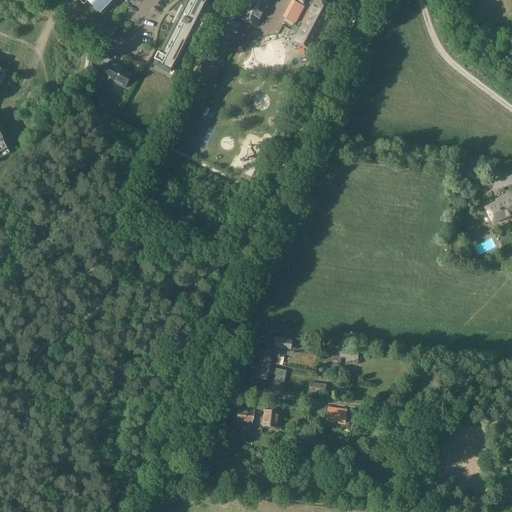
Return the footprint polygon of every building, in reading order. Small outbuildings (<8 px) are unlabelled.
[(88,2),(100,13),(112,0),(81,0),(81,1),(81,2),(81,3),(81,4),(82,4),(82,5),(83,5),(84,5),(85,5),(86,4),(88,2)] [(155,60),(153,65),(155,66),(157,67),(170,73),(170,74),(170,75),(172,76),(174,72),(173,71),(187,44),(191,47),(212,7),(207,5),(209,0),(185,0),(183,6),(179,13),(178,16),(176,19),(174,24),(159,53),(158,53),(154,60),(155,60)] [(247,0),(238,19),(256,28),(270,0),(247,0)] [(312,51),(315,44),(320,36),(334,9),(328,5),(322,2),(318,0),(315,0),(297,35),(294,41),(312,51)] [(293,1),(284,18),(294,24),(295,24),(300,16),(304,7),(293,1)] [(113,64),(111,68),(104,65),(99,75),(125,88),(132,74),(113,64)] [(183,77),(177,74),(174,82),(179,85),(183,77)] [(511,193),(501,198),(500,201),(485,208),(493,224),(511,215),(511,193)] [(292,340),(276,338),(274,348),(291,350),(292,340)] [(358,348),(341,346),(340,356),(356,358),(358,348)] [(256,361),(271,364),(277,365),(280,352),(270,350),(270,353),(258,351),(256,361)] [(256,361),(253,378),(268,380),(269,374),(276,375),(275,381),(284,383),(286,371),(270,368),(271,364),(256,361)] [(325,384),(310,382),(309,391),(324,393),(325,384)] [(336,385),(335,395),(345,396),(346,386),(336,385)] [(264,411),(265,408),(257,407),(256,410),(254,410),(254,409),(239,408),(237,423),(251,424),(251,427),(260,428),(261,421),(262,421),(262,427),(278,428),(280,412),(264,411)] [(328,407),(326,422),(346,424),(348,409),(328,407)] [(426,445),(431,427),(417,424),(413,442),(426,445)] [(363,473),(385,469),(382,449),(359,452),(363,473)]
